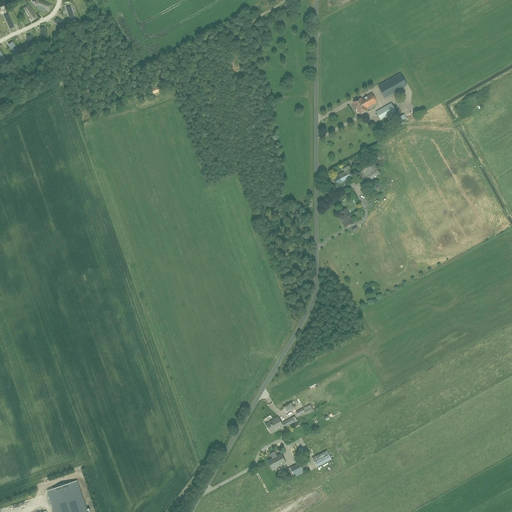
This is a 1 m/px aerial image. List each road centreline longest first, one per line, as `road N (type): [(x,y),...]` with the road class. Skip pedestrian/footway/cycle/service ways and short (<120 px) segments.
road 1 (unclassified): [(191,511),(314,300),(316,0)]
road 2 (track): [(285,0),(249,26),(217,35),(161,78)]
